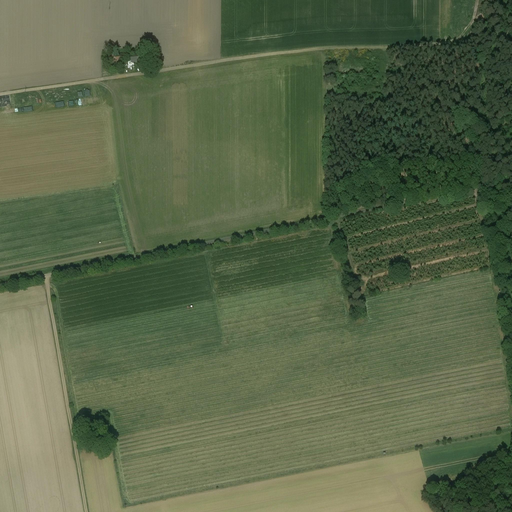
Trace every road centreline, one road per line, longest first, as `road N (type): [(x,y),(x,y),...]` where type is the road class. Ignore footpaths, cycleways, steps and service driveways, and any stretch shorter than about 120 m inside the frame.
road 1 (unclassified): [(511,180),(0,284)]
road 2 (track): [(198,64),(318,49),(468,44),(511,20)]
road 3 (track): [(45,275),(86,511)]
